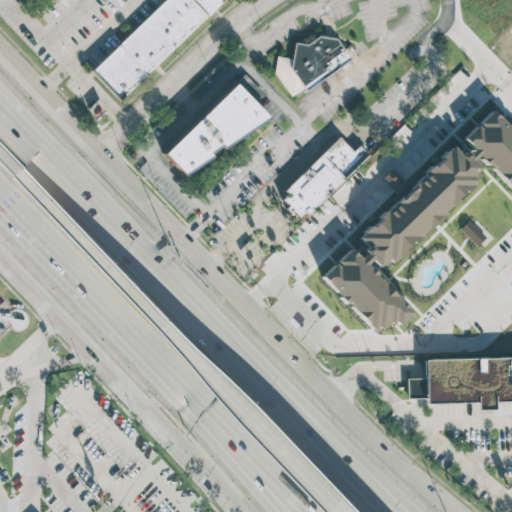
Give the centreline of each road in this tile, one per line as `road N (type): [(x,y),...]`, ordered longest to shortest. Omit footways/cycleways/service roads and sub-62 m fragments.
road 1 (primary): [(459,511),(396,462),(0,48)]
road 2 (primary): [(0,255),(232,511)]
road 3 (motorway): [(214,342),(0,111)]
road 4 (motorway): [(120,285),(335,511)]
road 5 (motorway): [(412,511),(214,342)]
road 6 (motorway): [(69,285),(232,462)]
road 7 (motorway): [(376,511),(214,342)]
road 8 (residential): [(271,0),(101,153)]
road 9 (motorway): [(0,162),(120,285)]
